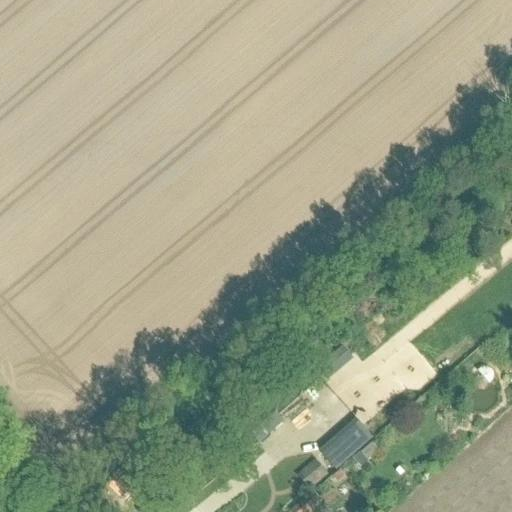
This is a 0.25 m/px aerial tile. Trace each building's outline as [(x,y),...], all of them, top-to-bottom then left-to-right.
[(318,371),(327,382),(352,362),(343,351),(318,371)] [(269,406),(243,426),(258,445),(284,424),(269,406)] [(368,463),(366,462),(360,454),(353,460),(361,469),(368,463)] [(297,478),(308,492),(327,477),(316,463),(297,478)] [(403,467),(395,473),(399,478),(407,472),(403,467)] [(313,511),(317,509),(315,506),(309,500),(307,498),(290,511),(313,511)]
